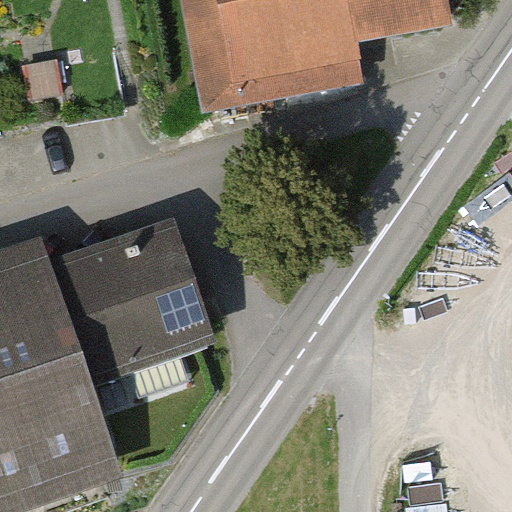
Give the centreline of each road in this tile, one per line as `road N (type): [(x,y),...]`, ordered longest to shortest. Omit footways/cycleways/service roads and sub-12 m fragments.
road 1 (primary): [(195,511),(501,72)]
road 2 (residential): [(501,72),(0,225)]
road 3 (track): [(361,274),(368,511)]
